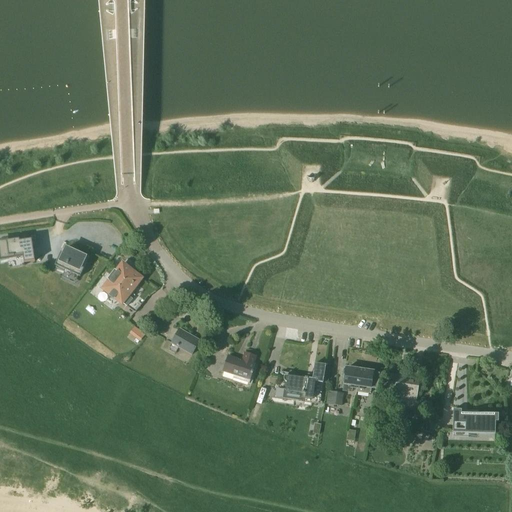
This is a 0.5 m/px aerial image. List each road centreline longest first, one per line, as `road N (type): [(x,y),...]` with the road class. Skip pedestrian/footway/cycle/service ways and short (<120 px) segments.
road 1 (residential): [(511,357),(234,308),(171,268),(130,203)]
road 2 (unclassified): [(130,203),(121,0)]
